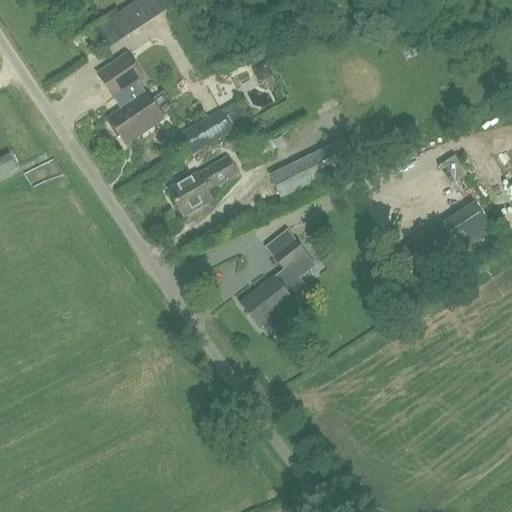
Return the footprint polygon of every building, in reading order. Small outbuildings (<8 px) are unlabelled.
[(149,0),(137,0),(110,18),(123,39),(163,12),(156,2),(152,4),(149,0)] [(123,39),(110,18),(90,32),(103,52),(123,39)] [(144,94),(140,97),(132,85),(142,79),(126,55),(97,75),(113,98),(116,96),(124,108),(108,119),(125,144),(161,119),(144,94)] [(266,65),(253,70),(259,84),(272,78),(266,65)] [(175,137),(185,155),(187,159),(233,132),(221,112),(175,137)] [(342,141),(268,176),(280,199),(353,164),(342,141)] [(435,160),(446,178),(461,169),(450,151),(435,160)] [(0,158),(0,176),(16,169),(9,154),(0,158)] [(238,176),(227,156),(196,175),(195,174),(168,190),(182,216),(210,200),(206,194),(238,176)] [(439,226),(396,254),(415,282),(457,253),(490,231),(472,204),(439,226)] [(362,241),(351,226),(333,240),(344,255),(362,241)] [(274,278),(240,303),(259,328),(261,326),(268,335),(287,321),(280,312),(293,303),(291,301),(306,290),(297,279),(314,265),(306,255),(295,241),(273,259),(283,272),(275,279),(274,278)]
